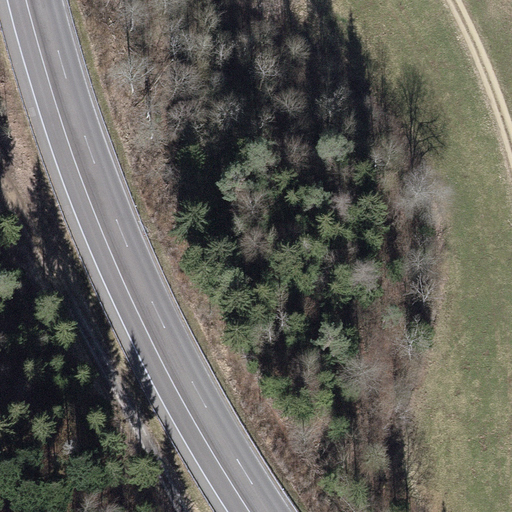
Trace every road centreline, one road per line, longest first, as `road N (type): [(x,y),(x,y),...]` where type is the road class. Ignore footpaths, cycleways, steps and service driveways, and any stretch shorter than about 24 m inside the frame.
road 1 (primary): [(37,0),(61,93),(133,283),(260,511)]
road 2 (track): [(181,511),(0,180)]
road 3 (track): [(511,151),(457,0)]
